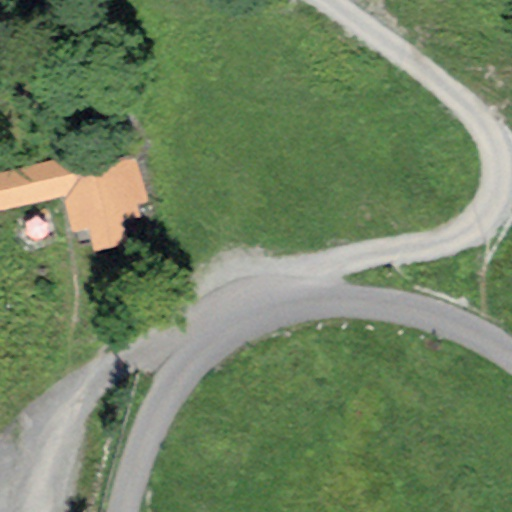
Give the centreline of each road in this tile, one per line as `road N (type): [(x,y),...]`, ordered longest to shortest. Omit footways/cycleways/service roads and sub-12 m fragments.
road 1 (track): [(327,0),(481,118),(501,155),(498,207),(450,243),(322,262),(248,319),(124,353),(65,399),(37,434),(8,511)]
road 2 (unclassified): [(511,353),(459,323),(377,300),(328,298),(248,319),(214,337),(165,385),(147,418),(122,511)]
